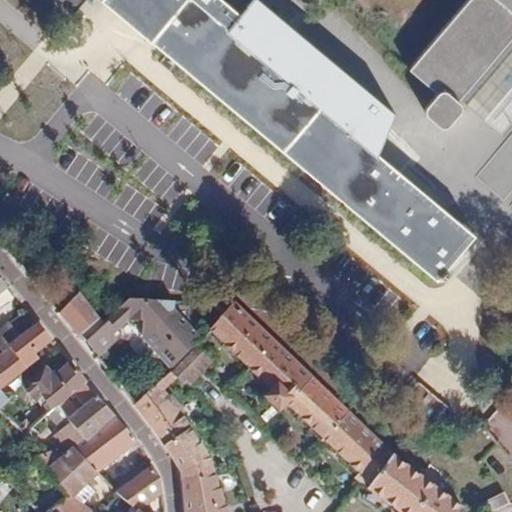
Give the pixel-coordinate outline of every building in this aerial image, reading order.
[(60,0),(72,10),(79,0),(102,0),(123,17),(436,279),(439,276),(443,280),(450,272),(447,269),(476,235),(380,153),(398,114),(258,0),(250,0),(240,14),(223,0),(60,0)] [(462,95),(511,37),(511,0),(467,0),(410,67),(439,91),(430,102),(428,114),(445,126),(462,110),(463,104),(461,97),(462,95)] [(511,37),(462,95),(487,117),(509,137),(511,133),(511,37)] [(0,295),(8,289),(0,279),(0,295)] [(0,307),(14,297),(8,289),(0,295),(0,307)] [(359,485),(366,490),(393,454),(350,412),(235,302),(228,311),(210,331),(270,390),(263,398),(279,413),(288,404),(364,479),(359,485)] [(0,350),(2,353),(37,325),(25,310),(0,329),(0,350)] [(35,353),(50,341),(37,325),(2,353),(0,354),(0,391),(39,359),(35,353)] [(189,384),(210,363),(197,347),(193,351),(174,369),(189,384)] [(69,364),(40,390),(47,401),(53,410),(57,406),(65,400),(73,393),(85,383),(69,364)] [(57,406),(69,419),(85,439),(114,418),(85,383),(73,393),(83,406),(75,411),(65,400),(57,406)] [(180,473),(182,511),(227,511),(215,476),(191,429),(189,429),(157,384),(134,405),(160,440),(180,473)] [(53,410),(47,401),(18,427),(26,434),(46,416),(53,410)] [(46,416),(59,428),(69,419),(57,406),(53,410),(46,416)] [(114,418),(85,439),(73,448),(100,475),(137,443),(114,418)] [(73,448),(58,458),(53,451),(34,459),(67,497),(71,501),(75,497),(82,503),(94,492),(88,485),(100,475),(73,448)] [(463,511),(465,510),(393,454),(366,490),(396,511),(463,511)] [(152,466),(116,492),(118,494),(137,511),(138,511),(141,511),(162,496),(152,466)] [(67,497),(48,511),(92,511),(82,503),(75,497),(71,501),(67,497)]
